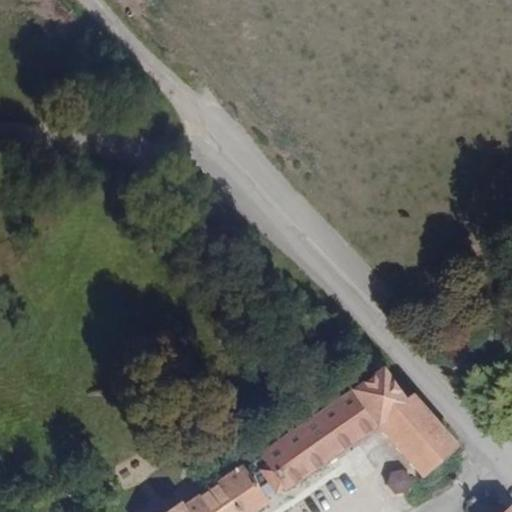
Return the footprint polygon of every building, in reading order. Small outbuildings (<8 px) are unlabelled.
[(476,325),(439,364),(466,391),(503,352),(476,325)] [(299,428),(296,429),(283,438),(258,455),(280,488),(374,426),(421,476),(454,448),(411,399),(404,406),(380,374),(315,417),(299,428)] [(299,428),(315,417),(310,410),(291,423),(296,429),(299,428)] [(243,511),(260,501),(238,468),(179,507),(175,502),(160,511),(243,511)] [(394,484),(403,493),(414,491),(418,479),(410,470),(398,472),(394,484)]
